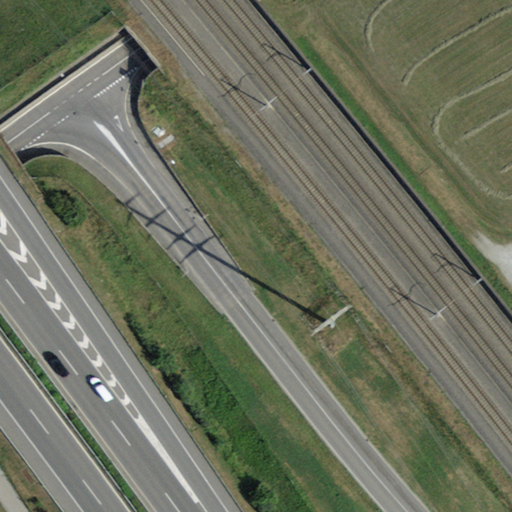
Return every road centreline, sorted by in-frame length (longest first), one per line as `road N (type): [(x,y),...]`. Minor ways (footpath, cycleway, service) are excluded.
road 1 (unclassified): [(405,511),(76,93)]
road 2 (motorway): [(197,511),(186,467),(0,193)]
road 3 (motorway): [(177,511),(0,274)]
road 4 (motorway): [(0,372),(102,511)]
road 5 (tertiary): [(76,93),(211,0)]
